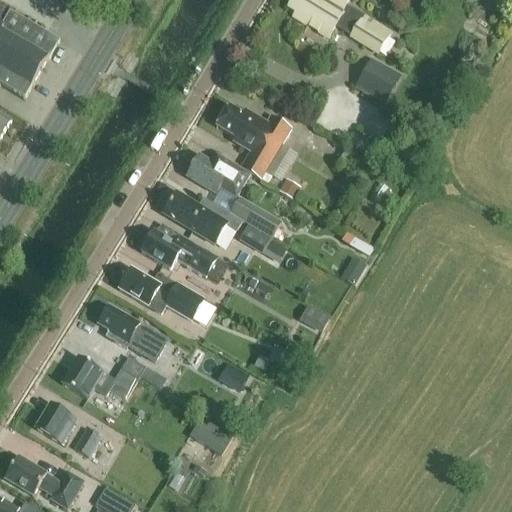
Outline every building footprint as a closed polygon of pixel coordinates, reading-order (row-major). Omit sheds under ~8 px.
[(329,41),(336,29),(349,38),(348,40),(377,59),(393,34),(364,16),(363,18),(347,8),(352,0),(351,0),(295,0),(290,9),(297,14),(294,19),(329,41)] [(0,9),(0,71),(32,91),(60,44),(0,9)] [(384,107),(401,78),(372,61),(355,91),(384,107)] [(0,88),(25,103),(32,91),(0,71),(0,88)] [(292,132),(271,120),(268,126),(247,114),(245,118),(230,109),(218,130),(237,142),(235,146),(250,155),(241,172),(262,184),(292,132)] [(0,141),(11,123),(0,116),(0,141)] [(369,159),(376,145),(362,137),(355,151),(369,159)] [(218,158),(213,167),(199,158),(186,179),(215,197),(219,191),(235,201),(249,178),(218,158)] [(203,201),(203,203),(198,210),(177,197),(164,218),(215,249),(227,229),(235,234),(241,224),(203,201)] [(230,216),(272,241),(281,225),(239,200),(230,216)] [(269,242),(248,229),(241,241),(262,254),(269,242)] [(175,264),(188,271),(205,282),(217,262),(210,258),(209,259),(200,254),(201,251),(180,239),(175,248),(154,235),(148,244),(144,244),(141,248),(143,252),(142,255),(170,272),(175,264)] [(161,317),(166,309),(166,308),(192,323),(203,304),(177,290),(177,289),(157,277),(152,285),(131,273),(119,292),(161,317)] [(142,326),(109,308),(97,328),(106,333),(104,336),(115,342),(114,345),(126,352),(128,349),(155,364),(167,343),(141,328),(142,326)] [(307,309),(299,324),(321,336),(329,321),(307,309)] [(300,374),(307,359),(287,349),(280,364),(300,374)] [(125,401),(136,381),(120,372),(118,370),(112,382),(102,376),(102,375),(77,360),(62,387),(87,401),(96,385),(125,401)] [(136,381),(139,383),(146,371),(127,360),(120,372),(136,381)] [(60,447),(75,422),(51,407),(35,432),(60,447)] [(188,439),(221,459),(232,440),(200,420),(188,439)] [(74,451),(88,460),(100,441),(86,432),(74,451)] [(68,511),(82,485),(66,476),(60,486),(17,461),(5,482),(33,499),(38,490),(52,498),(50,500),(68,511)] [(105,491),(99,501),(117,511),(121,511),(126,503),(105,491)] [(15,511),(0,502),(0,511),(34,511),(24,506),(19,511),(15,511)]
